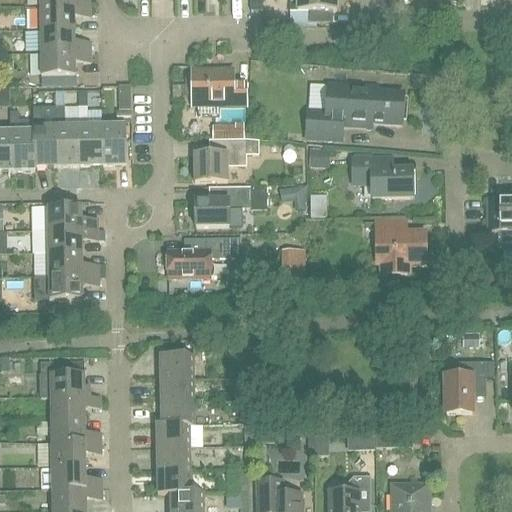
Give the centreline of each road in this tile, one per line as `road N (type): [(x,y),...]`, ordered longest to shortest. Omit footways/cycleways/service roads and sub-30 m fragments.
road 1 (residential): [(125,511),(120,239),(138,210),(170,192)]
road 2 (residential): [(168,42),(384,34)]
road 3 (residential): [(170,192),(4,195)]
road 4 (residential): [(170,192),(168,42)]
road 5 (residential): [(511,26),(384,34)]
road 6 (residential): [(454,244),(453,182),(472,165),(511,165)]
